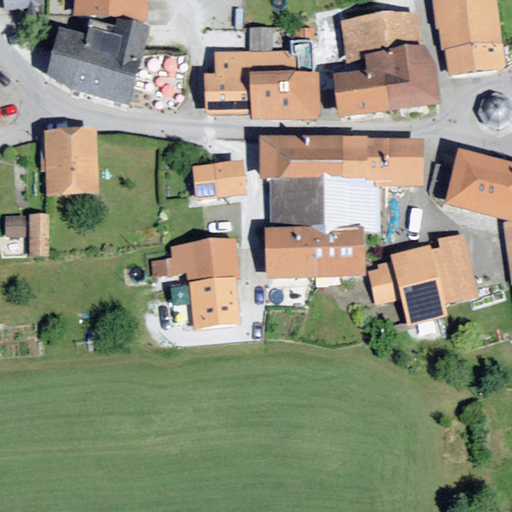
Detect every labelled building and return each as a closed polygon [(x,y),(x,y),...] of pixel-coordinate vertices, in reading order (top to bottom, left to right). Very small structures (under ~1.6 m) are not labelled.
[(77,0),(77,22),(148,27),(149,0),(77,0)] [(496,0),(434,0),(441,51),(449,50),(453,78),(506,71),(496,0)] [(418,19),(342,27),(346,69),(368,67),(369,78),(336,82),(340,124),(440,114),(434,53),(422,55),(418,19)] [(88,45),(61,37),(49,81),(73,96),(132,113),(174,114),(184,102),(188,58),(147,58),(152,35),(119,27),(115,43),(90,36),(88,45)] [(214,81),(204,81),(205,123),(323,120),(321,44),(295,45),(295,55),(214,58),(214,81)] [(496,93),(485,100),(482,113),(489,125),(502,128),(511,121),(511,100),(509,96),(496,93)] [(97,138),(46,140),(48,201),(99,200),(97,138)] [(368,142),(260,144),(261,187),(270,187),(271,234),(266,234),(267,285),(367,283),(366,235),(380,235),(379,191),(424,191),(424,147),(368,148),(368,142)] [(511,163),(458,153),(447,203),(511,218),(511,163)] [(242,167),(198,173),(203,207),(247,201),(242,167)] [(49,221),(5,222),(5,241),(29,241),(29,262),(49,262),(49,221)] [(472,293),(459,239),(392,255),(395,265),(370,271),(377,302),(404,296),(410,321),(444,313),(441,300),(472,293)] [(242,331),(234,245),(171,251),(172,263),(151,265),(153,282),(188,279),(194,336),(242,331)]
